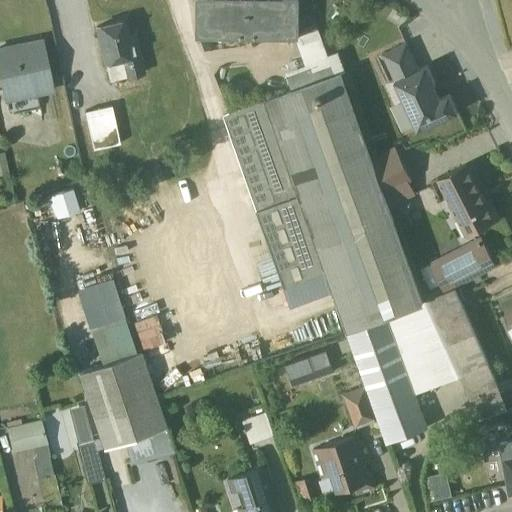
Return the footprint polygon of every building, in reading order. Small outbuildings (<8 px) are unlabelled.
[(316,29),(298,36),(298,2),(296,0),(197,0),(196,1),(196,37),(241,38),(294,39),(304,66),(284,73),(291,91),(333,76),(316,29)] [(122,21),(95,28),(108,81),(124,77),(124,79),(141,74),(132,36),(126,37),(122,21)] [(50,93),(40,41),(0,49),(0,83),(4,103),(50,93)] [(416,131),(456,112),(447,94),(438,98),(432,85),(434,84),(425,66),(417,70),(404,44),(381,55),(392,80),(385,84),(394,104),(401,101),(416,131)] [(324,274),(346,331),(422,304),(340,75),(333,76),(291,91),(222,116),(284,288),(324,274)] [(118,145),(110,107),(83,112),(91,151),(118,145)] [(397,145),(370,157),(391,204),(418,192),(397,145)] [(464,165),(435,180),(463,235),(498,219),(489,199),(483,202),(464,165)] [(494,267),(495,267),(479,237),(427,263),(443,291),(454,288),(494,267)] [(453,289),(422,304),(346,331),(345,333),(383,443),(428,427),(414,393),(459,377),(478,420),(481,418),(511,406),(511,405),(511,382),(510,378),(496,384),(453,289)] [(89,333),(100,364),(134,353),(124,322),(89,333)] [(121,443),(129,464),(172,452),(154,398),(139,352),(76,374),(97,439),(93,441),(95,450),(102,449),(121,443)] [(363,386),(362,386),(340,395),(354,429),(375,421),(363,386)] [(83,407),(82,406),(67,410),(67,411),(76,445),(74,446),(85,484),(85,485),(103,480),(104,480),(93,441),(83,407)] [(511,486),(511,406),(481,418),(487,432),(492,460),(495,461),(498,476),(506,475),(508,487),(511,486)] [(271,435),(263,413),(241,421),(249,443),(271,435)] [(39,420),(5,428),(10,453),(32,449),(34,458),(32,459),(36,479),(52,475),(39,420)] [(355,494),(374,488),(370,475),(365,471),(363,466),(371,463),(367,452),(366,452),(363,442),(359,443),(357,435),(310,450),(320,479),(320,480),(329,477),(334,493),(353,487),(355,494)] [(280,511),(265,466),(226,479),(230,493),(236,491),(242,507),(231,511),(280,511)] [(307,478),(291,483),(298,504),(314,499),(307,478)]
